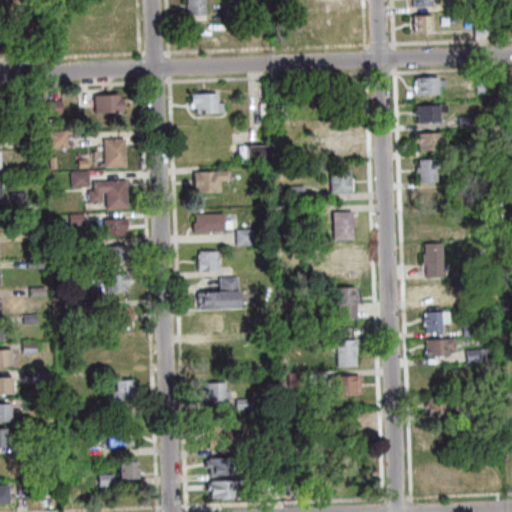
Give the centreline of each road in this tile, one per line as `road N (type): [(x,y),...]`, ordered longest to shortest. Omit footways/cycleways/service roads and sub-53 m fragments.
road 1 (residential): [(170,511),(149,0)]
road 2 (residential): [(394,511),(375,0)]
road 3 (residential): [(511,54),(0,73)]
